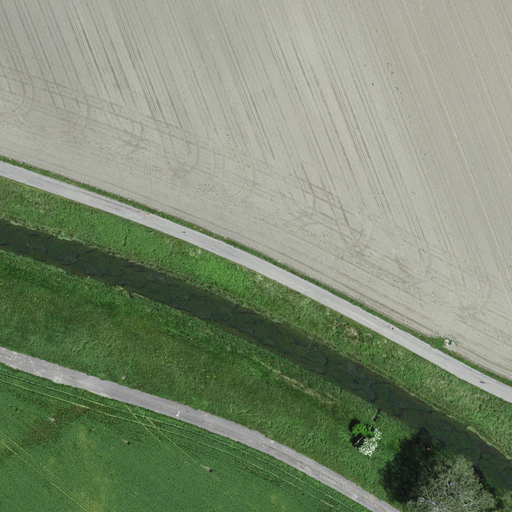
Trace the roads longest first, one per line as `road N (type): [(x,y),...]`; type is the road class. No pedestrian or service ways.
road 1 (track): [(511,392),(303,283),(161,222),(0,168)]
road 2 (track): [(0,355),(224,425),(385,511)]
